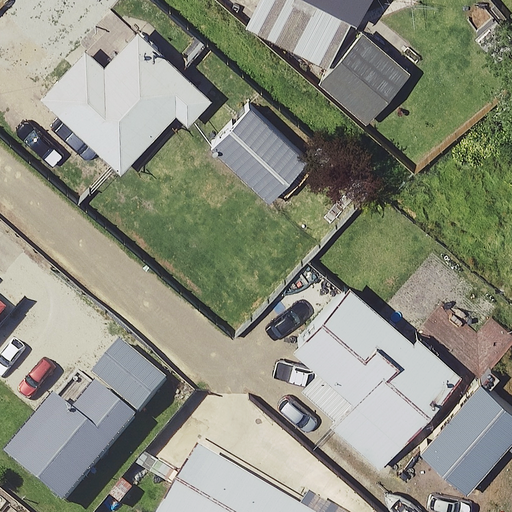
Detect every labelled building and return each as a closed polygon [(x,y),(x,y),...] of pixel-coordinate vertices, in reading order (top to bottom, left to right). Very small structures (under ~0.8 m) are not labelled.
[(322,0),(252,0),(243,18),(326,60),(349,13),(322,0)] [(364,0),(322,0),(349,13),(356,17),(364,0)] [(83,39),(37,88),(119,166),(175,108),(186,118),(210,93),(134,20),(100,56),(83,39)] [(410,68),(361,25),(316,76),(365,119),(410,68)] [(307,156),(247,98),(209,137),(270,195),(307,156)] [(327,417),(378,461),(460,367),(416,330),(412,335),(346,278),(290,344),(314,364),(297,384),(330,412),(327,417)] [(5,453),(64,502),(167,378),(120,339),(90,375),(95,379),(72,407),(55,393),(5,453)] [(511,433),(511,406),(477,377),(417,446),(465,488),(511,433)] [(312,511),(198,445),(157,511),(312,511)]
